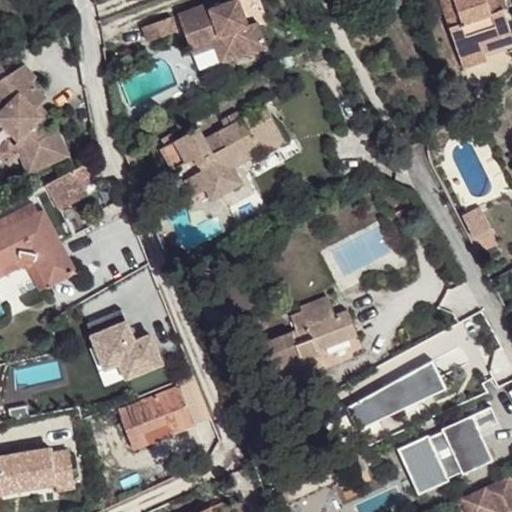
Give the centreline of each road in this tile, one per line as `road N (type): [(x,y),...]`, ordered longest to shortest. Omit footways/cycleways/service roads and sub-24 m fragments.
road 1 (track): [(123,511),(121,506),(231,453),(119,166)]
road 2 (residential): [(419,167),(511,336)]
road 3 (residential): [(81,0),(119,166)]
